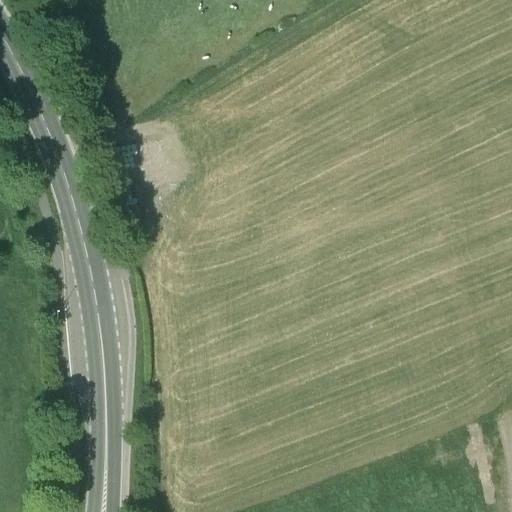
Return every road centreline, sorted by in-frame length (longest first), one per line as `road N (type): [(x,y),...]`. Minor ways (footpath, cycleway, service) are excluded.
road 1 (secondary): [(102,511),(94,293),(52,146),(0,35)]
road 2 (track): [(53,0),(104,126),(99,143),(56,159)]
